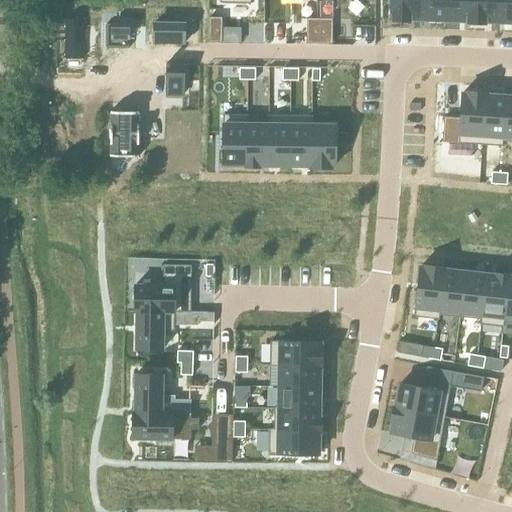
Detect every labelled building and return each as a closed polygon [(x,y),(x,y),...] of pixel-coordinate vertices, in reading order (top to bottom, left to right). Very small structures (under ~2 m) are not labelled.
[(391,0),(391,19),(393,19),(393,21),(410,22),(410,19),(419,20),(419,0),(391,0)] [(419,0),(419,20),(445,20),(445,0),(419,0)] [(445,0),(445,20),(469,21),(470,0),(445,0)] [(469,21),(469,24),(485,24),(485,22),(495,22),(495,0),(470,0),(469,21)] [(511,0),(495,0),(495,22),(511,22),(511,0)] [(210,18),(209,42),(222,42),(222,18),(210,18)] [(65,19),(65,59),(83,60),(84,19),(65,19)] [(307,19),(307,44),(320,44),(320,19),(307,19)] [(320,19),(320,44),(332,44),(333,19),(320,19)] [(155,23),(154,44),(185,44),(185,24),(155,23)] [(107,25),(106,49),(129,49),(129,25),(107,25)] [(166,64),(166,93),(185,93),(186,64),(166,64)] [(240,68),(240,80),(248,80),(248,68),(240,68)] [(248,68),(248,80),(256,80),(256,68),(248,68)] [(283,69),(283,81),(291,81),(291,69),(283,69)] [(291,69),(291,81),(299,81),(299,69),(291,69)] [(313,69),(312,81),(320,81),(321,69),(313,69)] [(445,117),(443,142),(459,143),(483,145),(486,96),(487,96),(487,93),(486,93),(466,92),(466,94),(462,94),(461,118),(445,117)] [(486,96),(483,145),(502,146),(503,146),(503,142),(502,142),(505,97),(487,96),(486,96)] [(511,97),(505,97),(502,142),(503,142),(511,142),(511,97)] [(111,112),(110,157),(139,157),(139,112),(111,112)] [(184,115),(184,126),(195,126),(195,115),(184,115)] [(224,115),(223,164),(246,165),(247,165),(247,125),(248,125),(249,115),(247,115),(224,115)] [(268,115),(268,125),(269,125),(268,165),(290,165),(290,116),(268,115)] [(290,116),(290,165),(311,165),(312,165),(312,121),(313,121),(313,116),(290,116)] [(311,165),(310,168),(312,168),(332,168),(332,166),(336,166),(336,121),(313,121),(312,121),(312,165),(311,165)] [(246,165),(246,167),(259,167),(259,165),(268,165),(269,125),(268,125),(248,125),(247,125),(247,165),(246,165)] [(492,172),(491,184),(499,185),(500,173),(492,172)] [(500,173),(499,185),(507,185),(508,173),(500,173)] [(347,208),(363,207),(363,182),(346,183),(347,208)] [(139,199),(139,232),(203,234),(204,201),(139,199)] [(135,286),(135,311),(137,312),(137,311),(175,311),(175,312),(180,312),(191,313),(191,288),(192,266),(164,265),(163,286),(135,286)] [(206,265),(206,277),(214,277),(215,265),(206,265)] [(420,267),(415,317),(439,320),(440,315),(439,315),(444,270),(445,270),(445,268),(424,266),(424,268),(420,267)] [(444,270),(439,315),(440,315),(460,317),(465,273),(445,270),(444,270)] [(465,273),(460,317),(481,319),(482,320),(487,275),(465,273)] [(481,319),(480,324),(504,327),(504,322),(503,322),(508,278),(509,278),(510,275),(508,275),(496,274),(496,276),(487,275),(482,320),(481,319)] [(508,278),(503,322),(504,322),(511,323),(511,277),(509,278),(508,278)] [(137,312),(137,349),(163,350),(163,331),(174,331),(174,325),(198,325),(198,322),(199,313),(191,313),(180,312),(175,312),(175,311),(137,311),(137,312)] [(271,341),(270,366),(280,366),(280,365),(320,366),(320,367),(322,367),(322,366),(323,346),(320,346),(320,342),(271,341)] [(423,345),(421,357),(433,359),(435,348),(423,345)] [(501,346),(500,358),(508,359),(509,346),(501,346)] [(435,348),(433,359),(441,361),(443,349),(435,348)] [(177,351),(177,363),(181,363),(193,363),(194,355),(194,351),(177,351)] [(470,354),(468,366),(476,367),(478,356),(470,354)] [(236,356),(236,364),(248,365),(248,357),(236,356)] [(478,356),(476,367),(484,369),(486,357),(478,356)] [(181,363),(181,375),(193,376),(193,363),(181,363)] [(236,364),(236,373),(248,373),(248,365),(236,364)] [(270,366),(270,387),(280,387),(320,387),(320,367),(320,366),(280,365),(280,366),(270,366)] [(396,407),(396,408),(445,417),(451,386),(454,387),(481,392),(484,377),(427,367),(423,388),(401,384),(396,407)] [(136,412),(136,413),(162,414),(162,413),(173,413),(175,413),(175,400),(176,396),(162,395),(162,375),(136,375),(136,412)] [(279,407),(279,409),(287,409),(319,409),(320,387),(280,387),(279,407)] [(235,400),(235,408),(247,408),(247,400),(235,400)] [(274,429),(274,430),(319,431),(319,432),(321,432),(321,418),(319,418),(319,409),(287,409),(279,409),(279,407),(275,407),(275,408),(274,429)] [(394,407),(391,420),(394,421),(391,433),(415,437),(412,453),(437,461),(440,442),(445,417),(396,408),(396,407),(394,407)] [(133,412),(133,438),(173,439),(191,439),(191,430),(199,430),(199,419),(191,419),(191,413),(175,413),(173,413),(162,413),(162,414),(136,413),(136,412),(133,412)] [(234,421),(234,429),(246,430),(246,422),(234,421)] [(234,429),(233,437),(245,438),(246,430),(234,429)] [(269,429),(269,454),(318,455),(319,432),(319,431),(274,430),(274,429),(269,429)] [(195,446),(195,461),(212,461),(212,446),(195,446)]
